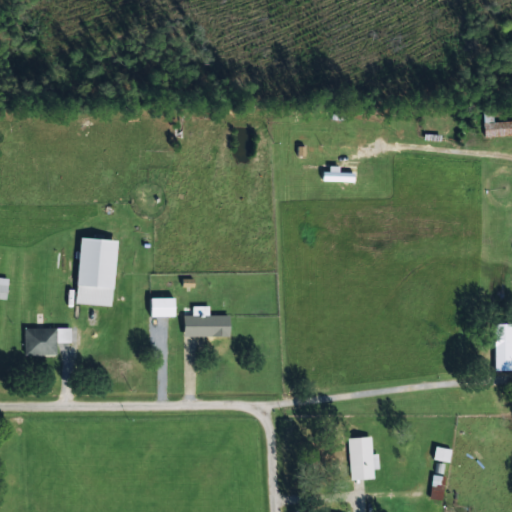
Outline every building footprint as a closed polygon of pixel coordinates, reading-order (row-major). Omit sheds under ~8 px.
[(511,137),(511,122),(481,123),(481,139),(511,137)] [(72,306),(109,308),(113,242),(76,240),(72,306)] [(226,338),(226,317),(180,317),(180,338),(226,338)] [(491,372),(508,372),(508,354),(511,354),(511,343),(508,344),(508,326),(491,326),(491,372)] [(68,345),(68,329),(22,329),(22,357),(54,357),(54,345),(68,345)] [(369,439),(346,439),(346,480),(369,480),(369,439)] [(447,462),(447,450),(431,450),(431,462),(447,462)] [(438,502),(442,480),(429,478),(426,500),(438,502)]
